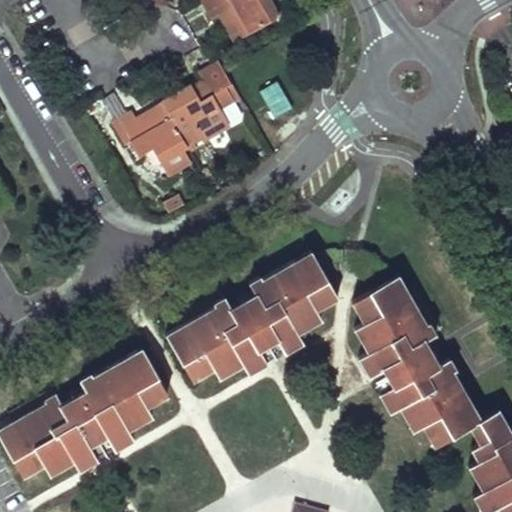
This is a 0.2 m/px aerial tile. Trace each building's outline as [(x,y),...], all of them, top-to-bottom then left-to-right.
[(233,42),(279,16),(275,8),(276,8),(271,0),(200,0),(212,20),(219,15),(226,11),(232,22),(225,26),(230,34),(229,35),(233,42)] [(226,11),(219,15),(222,21),(225,26),(232,22),(226,11)] [(170,97),(171,98),(162,102),(187,146),(194,142),(194,141),(201,136),(202,139),(210,135),(211,136),(222,129),(221,128),(229,123),(221,109),(228,105),(228,106),(241,98),(232,83),(224,71),(219,61),(199,72),(203,80),(207,86),(196,93),(192,86),(184,90),(183,89),(170,97)] [(272,118),(293,107),(278,78),(257,89),(272,118)] [(207,86),(203,80),(192,86),(196,93),(207,86)] [(126,113),(114,93),(103,100),(114,120),(126,113)] [(90,115),(105,107),(101,99),(86,108),(90,115)] [(162,102),(162,101),(154,105),(155,107),(145,113),(136,117),(132,110),(126,113),(114,120),(112,121),(125,144),(130,141),(139,157),(146,153),(145,152),(152,148),(160,163),(168,158),(169,160),(180,153),(180,152),(183,150),(188,147),(187,146),(162,102)] [(190,162),(183,150),(180,152),(180,153),(169,160),(168,158),(160,163),(167,175),(190,162)] [(184,204),(178,193),(163,202),(169,212),(184,204)] [(299,269),(315,260),(310,251),(294,260),(299,269)] [(321,318),(315,309),(337,296),(324,273),(315,260),(299,269),(294,260),(261,279),(260,276),(250,282),(256,292),(250,295),(236,304),(230,307),(226,299),(221,291),(179,316),(183,323),(166,333),(182,361),(192,355),(202,373),(214,367),(219,376),(243,362),(249,372),(266,362),(265,359),(274,353),(268,342),(277,338),(283,348),(285,351),(302,341),(297,332),(321,318)] [(427,344),(424,338),(432,334),(439,329),(415,287),(408,291),(397,277),(370,290),(375,299),(357,310),(364,322),(355,327),(368,351),(359,357),(369,374),(372,373),(377,382),(388,376),(393,385),(382,391),(380,392),(390,410),(399,405),(413,428),(422,423),(428,433),(446,422),(452,435),(470,425),(471,426),(480,420),(490,438),(480,443),(472,448),(479,460),(469,465),(483,489),(474,495),(484,511),(486,510),(487,511),(511,511),(511,432),(498,409),(480,419),(452,369),(455,367),(449,358),(438,364),(435,358),(427,344)] [(236,304),(250,295),(245,285),(240,288),(237,282),(231,285),(234,291),(230,294),(236,304)] [(357,310),(375,299),(370,290),(352,300),(357,310)] [(274,353),(283,348),(277,338),(268,342),(274,353)] [(427,344),(435,358),(445,353),(443,348),(449,345),(446,339),(440,342),(437,338),(427,344)] [(157,375),(141,347),(92,376),(90,373),(80,379),(86,389),(81,392),(66,401),(61,404),(52,388),(10,413),(14,420),(0,428),(0,435),(13,458),(22,452),(33,470),(45,464),(50,473),(74,459),(79,469),(97,459),(95,456),(105,450),(99,439),(108,435),(114,445),(115,448),(133,438),(127,429),(151,415),(146,406),(158,399),(148,381),(157,375)] [(202,373),(192,355),(182,361),(192,379),(202,373)] [(157,375),(148,381),(158,399),(168,393),(157,375)] [(377,382),(382,391),(393,385),(388,376),(377,382)] [(66,401),(81,392),(75,382),(71,385),(68,379),(62,382),(65,388),(61,391),(66,401)] [(480,443),(490,438),(480,420),(471,426),(480,443)] [(452,435),(446,422),(428,433),(434,445),(452,435)] [(105,450),(114,445),(108,435),(99,439),(105,450)] [(33,470),(22,452),(13,458),(23,476),(33,470)] [(297,500),(293,511),(328,511),(329,508),(297,500)]
